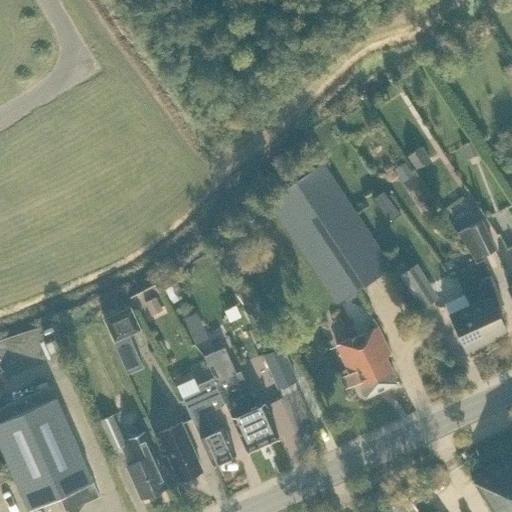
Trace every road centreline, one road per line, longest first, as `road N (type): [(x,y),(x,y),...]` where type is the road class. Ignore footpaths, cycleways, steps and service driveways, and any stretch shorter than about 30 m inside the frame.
road 1 (primary): [(246,511),(511,390)]
road 2 (residential): [(0,116),(84,64),(44,0)]
